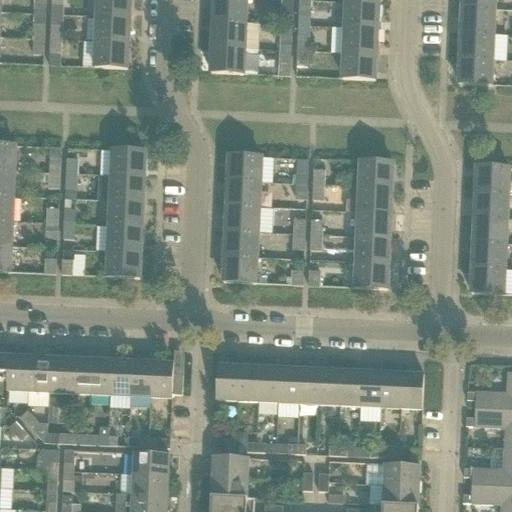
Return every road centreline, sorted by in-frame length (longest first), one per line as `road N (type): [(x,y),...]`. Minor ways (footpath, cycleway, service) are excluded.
road 1 (residential): [(434,334),(445,166),(402,68),(405,0)]
road 2 (residential): [(187,319),(195,154),(157,77),(157,0)]
road 3 (residential): [(434,334),(202,320)]
road 4 (residential): [(190,511),(202,320)]
road 5 (residential): [(187,319),(0,314)]
road 6 (residential): [(447,511),(453,335)]
